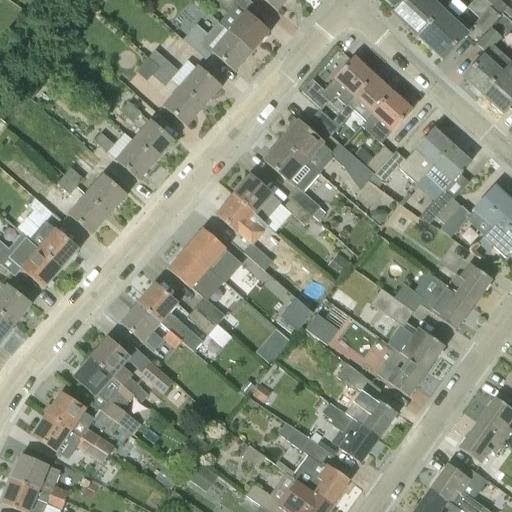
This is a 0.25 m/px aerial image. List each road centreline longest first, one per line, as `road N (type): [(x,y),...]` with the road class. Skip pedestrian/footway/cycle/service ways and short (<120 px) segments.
road 1 (residential): [(0,408),(346,6)]
road 2 (residential): [(369,511),(511,315)]
road 3 (residential): [(511,156),(346,6)]
